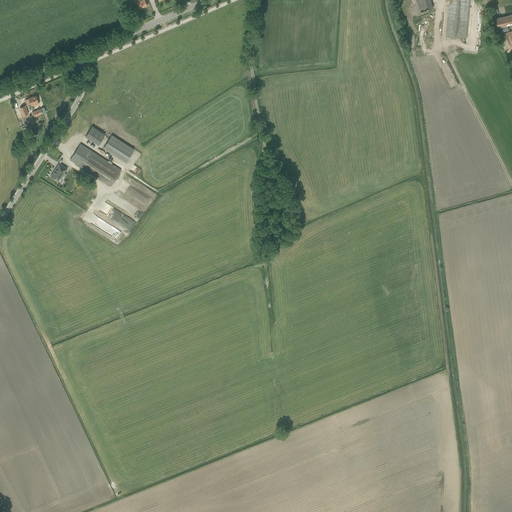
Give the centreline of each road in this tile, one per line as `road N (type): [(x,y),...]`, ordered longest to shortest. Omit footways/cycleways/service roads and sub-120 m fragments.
road 1 (tertiary): [(0,222),(77,106),(84,77),(78,56)]
road 2 (tertiary): [(78,56),(209,0)]
